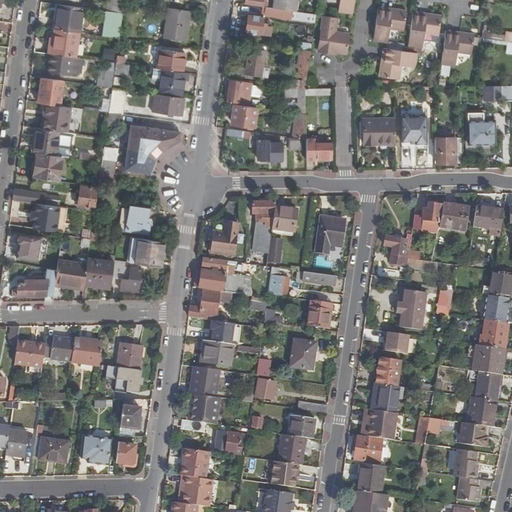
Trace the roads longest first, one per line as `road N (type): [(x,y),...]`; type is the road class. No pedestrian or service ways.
road 1 (residential): [(370,186),(324,511)]
road 2 (residential): [(0,211),(28,0)]
road 3 (residential): [(344,186),(341,75),(358,59),(366,0)]
road 4 (residential): [(222,0),(194,186)]
road 5 (residential): [(0,314),(175,310)]
road 6 (residential): [(175,310),(153,482)]
road 7 (residential): [(0,489),(153,482)]
road 8 (residential): [(344,186),(194,186)]
road 9 (residential): [(511,183),(370,186)]
road 10 (residential): [(194,186),(175,310)]
